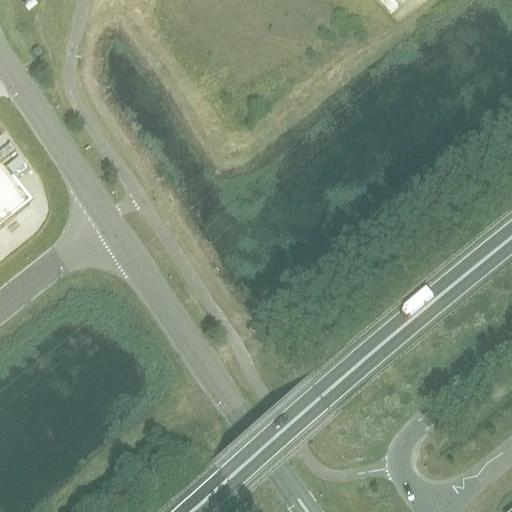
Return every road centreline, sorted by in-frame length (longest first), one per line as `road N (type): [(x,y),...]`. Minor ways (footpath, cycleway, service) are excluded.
road 1 (trunk): [(192,511),(314,401),(511,242)]
road 2 (tertiary): [(307,511),(109,225)]
road 3 (unclassified): [(109,225),(0,59)]
road 4 (unclassified): [(511,350),(413,433),(399,468)]
road 5 (unclassified): [(0,311),(109,225)]
